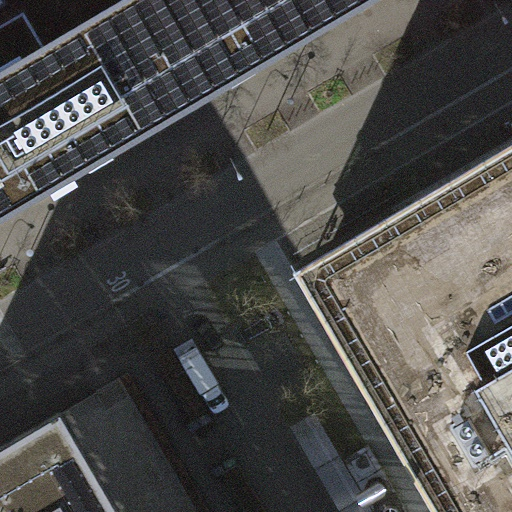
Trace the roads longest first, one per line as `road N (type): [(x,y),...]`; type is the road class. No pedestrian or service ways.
road 1 (unclassified): [(145,245),(511,26)]
road 2 (unclassified): [(145,245),(299,511)]
road 3 (unclassified): [(0,331),(145,245)]
